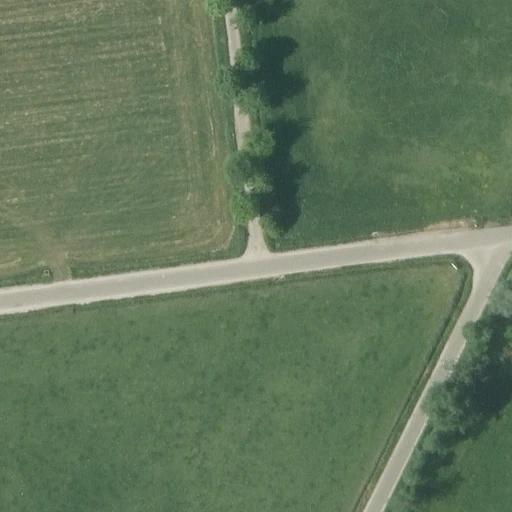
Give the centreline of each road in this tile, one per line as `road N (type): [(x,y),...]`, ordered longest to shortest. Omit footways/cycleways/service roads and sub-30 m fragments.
road 1 (unclassified): [(0,303),(497,235)]
road 2 (unclassified): [(372,511),(473,309),(497,235)]
road 3 (track): [(230,0),(262,269)]
